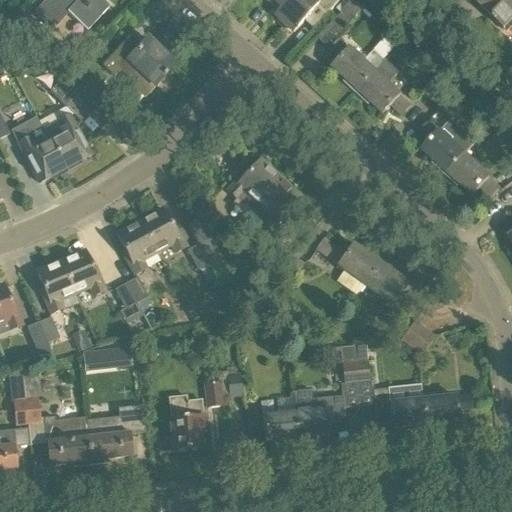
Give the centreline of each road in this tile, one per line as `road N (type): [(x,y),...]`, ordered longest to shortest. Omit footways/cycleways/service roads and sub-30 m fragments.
road 1 (residential): [(511,396),(505,330),(472,263),(253,60)]
road 2 (unclassified): [(165,511),(511,475)]
road 3 (residential): [(0,245),(96,203),(181,142),(253,60)]
